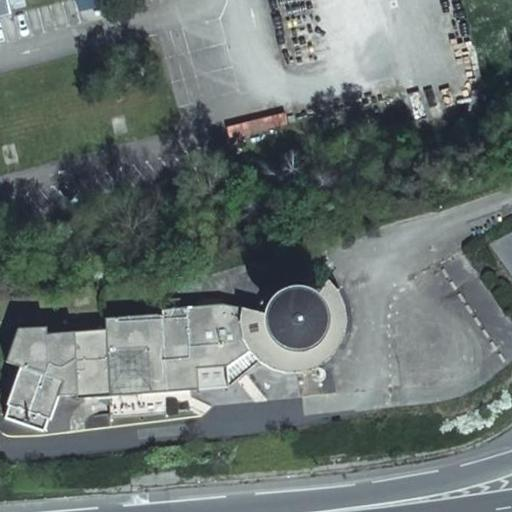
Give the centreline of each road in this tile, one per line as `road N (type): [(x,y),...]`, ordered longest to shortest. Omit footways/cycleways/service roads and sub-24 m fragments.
road 1 (unknown): [(238,0),(251,63),(236,103),(0,178)]
road 2 (trunk): [(511,447),(480,471),(218,511)]
road 3 (unknown): [(0,57),(200,0)]
